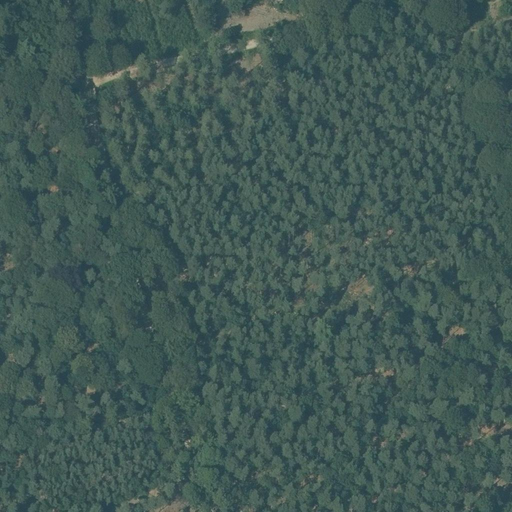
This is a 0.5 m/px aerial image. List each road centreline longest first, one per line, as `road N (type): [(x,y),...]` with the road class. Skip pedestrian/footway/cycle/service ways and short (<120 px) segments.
road 1 (track): [(210,511),(91,82)]
road 2 (track): [(463,0),(91,82)]
